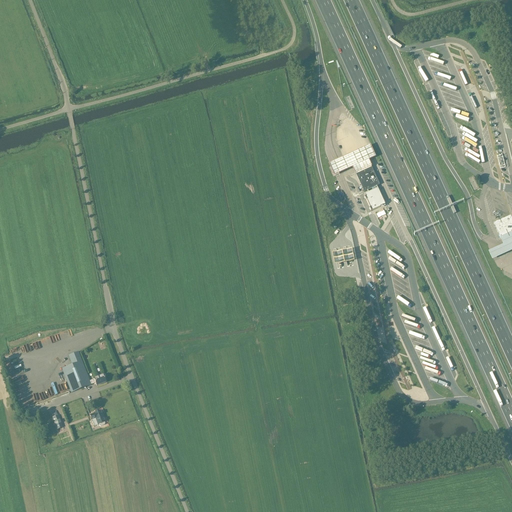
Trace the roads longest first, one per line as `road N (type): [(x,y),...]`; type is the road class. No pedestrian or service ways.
road 1 (motorway): [(321,0),(511,417)]
road 2 (unclassified): [(189,511),(123,350),(68,109)]
road 3 (motorway): [(511,350),(353,0)]
road 4 (unclassified): [(262,56),(68,109)]
